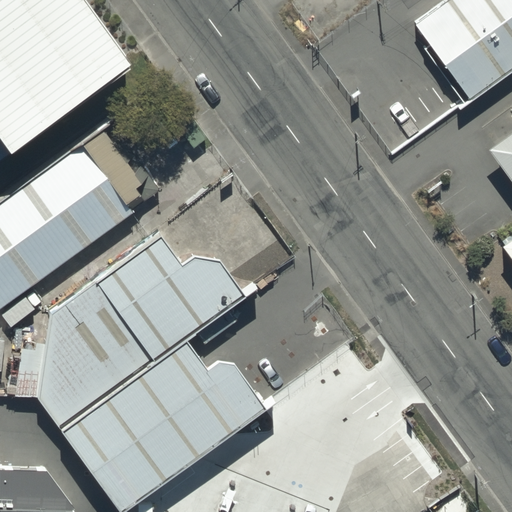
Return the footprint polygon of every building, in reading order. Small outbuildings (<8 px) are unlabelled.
[(511,50),(511,0),(413,0),(410,2),(468,82),(511,50)] [(511,116),(489,133),(511,165),(511,116)] [(0,285),(129,193),(80,126),(0,183),(0,285)] [(178,235),(157,205),(44,286),(32,374),(118,486),(253,390),(189,301),(232,271),(197,222),(178,235)] [(326,359),(296,381),(308,397),(338,375),(326,359)] [(355,387),(375,414),(391,401),(371,375),(355,387)] [(65,511),(68,455),(0,451),(0,511),(65,511)]
